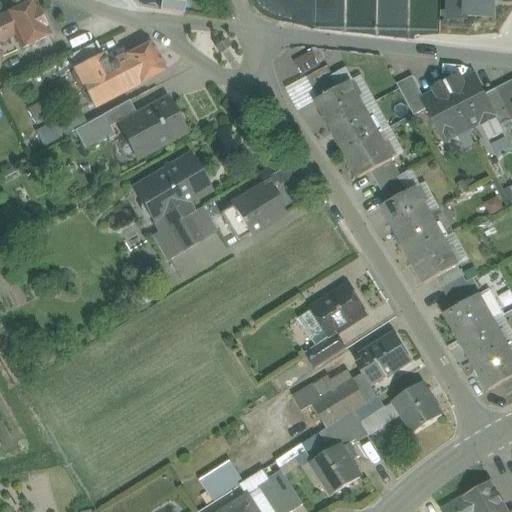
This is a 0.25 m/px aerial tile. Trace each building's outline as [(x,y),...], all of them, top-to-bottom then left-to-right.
[(185,11),(186,1),(180,0),(161,0),(161,8),(185,11)] [(450,0),(450,21),(468,21),(468,18),(494,19),(494,2),(501,3),(500,0),(450,0)] [(33,1),(4,14),(15,36),(21,50),(50,36),(33,1)] [(0,16),(0,59),(1,59),(0,57),(0,43),(15,36),(4,14),(0,16)] [(225,41),(219,38),(215,42),(215,48),(220,54),(229,48),(225,41)] [(150,43),(124,57),(139,84),(165,71),(150,43)] [(92,45),(68,57),(75,70),(99,58),(92,45)] [(303,75),(322,64),(314,50),(295,61),(303,75)] [(75,70),(93,106),(120,93),(121,94),(139,84),(124,57),(108,65),(103,55),(99,58),(75,70)] [(327,67),(307,78),(313,90),(334,78),(327,67)] [(424,99),(413,77),(397,85),(414,116),(428,109),(423,100),(424,99)] [(485,96),(475,77),(463,83),(460,77),(447,84),(470,130),(481,124),(490,142),(505,135),(501,128),(485,96)] [(334,78),(313,90),(319,100),(340,89),(334,78)] [(319,100),(317,101),(331,127),(364,109),(349,83),(340,89),(319,100)] [(447,84),(446,85),(434,90),(436,93),(424,99),(423,100),(428,109),(445,142),(470,130),(447,84)] [(511,93),(507,84),(496,91),(511,121),(511,93)] [(511,122),(511,121),(496,91),(485,96),(501,128),(511,122)] [(136,117),(118,126),(136,159),(185,133),(167,100),(136,117)] [(128,102),(103,116),(109,127),(116,123),(118,126),(136,117),(128,102)] [(364,109),(331,127),(346,153),(378,135),(364,109)] [(77,110),(53,123),(61,138),(75,131),(86,125),(77,110)] [(109,127),(103,116),(86,125),(75,131),(85,150),(113,134),(109,127)] [(378,135),(346,153),(360,179),(371,173),(392,161),(393,161),(378,135)] [(172,168),(166,167),(164,175),(155,180),(154,179),(135,190),(142,203),(150,205),(158,217),(153,220),(160,233),(167,229),(189,215),(190,216),(192,214),(186,203),(195,197),(192,191),(205,183),(190,157),(172,168)] [(255,177),(261,187),(269,183),(272,187),(280,182),(282,186),(296,177),(284,160),(255,177)] [(392,161),(371,173),(377,183),(398,172),(392,161)] [(398,172),(377,183),(383,194),(404,182),(398,172)] [(404,182),(383,194),(389,204),(410,192),(404,182)] [(261,187),(231,206),(232,208),(221,214),(237,242),(249,235),(250,237),(288,214),(272,187),(269,183),(261,187)] [(389,204),(383,207),(397,233),(430,215),(415,189),(410,192),(389,204)] [(181,254),(204,240),(217,232),(203,208),(192,214),(190,216),(189,215),(167,229),(160,233),(152,237),(166,263),(181,254)] [(430,215),(397,233),(411,259),(444,241),(430,215)] [(444,241),(411,259),(426,285),(437,279),(458,267),(444,241)] [(458,267),(437,279),(443,289),(463,278),(458,267)] [(463,278),(443,289),(448,300),(469,288),(467,283),(463,278)] [(480,290),(474,279),(467,283),(469,288),(475,299),(479,296),(477,292),(480,290)] [(348,287),(312,310),(313,311),(299,320),(316,347),(330,338),(331,339),(337,335),(367,315),(348,287)] [(469,288),(448,300),(454,310),(475,299),(469,288)] [(454,310),(446,315),(461,340),(493,322),(505,316),(490,290),(479,296),(475,299),(454,310)] [(493,322),(461,340),(475,366),(508,348),(493,322)] [(337,335),(331,339),(330,338),(316,347),(306,354),(316,370),(347,350),(337,335)] [(394,335),(361,356),(364,361),(358,365),(366,378),(372,374),(378,383),(411,362),(394,335)] [(511,355),(508,348),(475,366),(490,392),(501,385),(511,379),(511,355)] [(511,379),(501,385),(507,397),(511,394),(511,379)] [(322,400),(312,406),(313,406),(327,430),(342,420),(354,413),(368,405),(358,388),(353,381),(322,400)] [(368,381),(358,388),(368,405),(378,398),(368,381)] [(422,384),(394,402),(415,435),(443,417),(422,384)] [(314,386),(294,399),(302,413),(313,406),(312,406),(322,400),(314,386)] [(368,405),(354,413),(362,425),(386,410),(378,398),(368,405)] [(362,425),(354,413),(342,420),(343,421),(356,441),(358,444),(370,437),(362,425)] [(356,441),(343,421),(326,432),(337,449),(341,446),(343,450),(356,441)] [(337,449),(313,464),(333,496),(361,479),(343,450),(341,446),(337,449)] [(231,463),(201,481),(213,501),(243,482),(231,463)] [(241,486),(248,498),(260,490),(272,483),(264,471),(241,486)] [(294,511),(304,506),(284,476),(272,483),(290,511),(294,511)] [(508,511),(491,482),(463,499),(470,511),(508,511)] [(273,511),(290,511),(272,483),(260,490),(273,511)] [(273,511),(260,490),(248,498),(257,511),(273,511)] [(257,511),(248,498),(225,511),(257,511)] [(470,511),(463,499),(443,511),(442,511),(470,511)]
